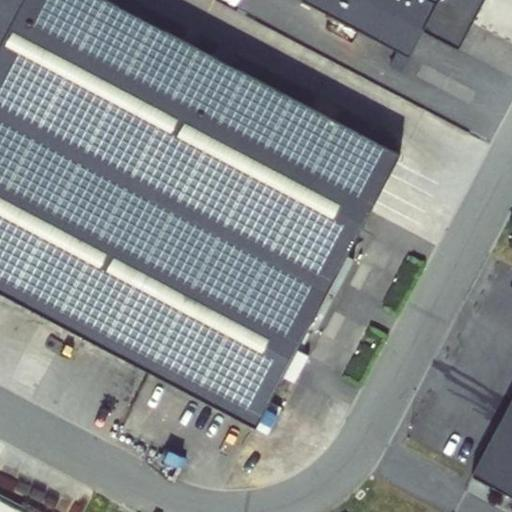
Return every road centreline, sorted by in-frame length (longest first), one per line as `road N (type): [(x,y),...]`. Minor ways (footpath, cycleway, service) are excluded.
road 1 (residential): [(511,177),(368,448),(337,486),(291,511)]
road 2 (unknown): [(510,180),(163,0)]
road 3 (unknown): [(14,511),(52,440),(0,413)]
